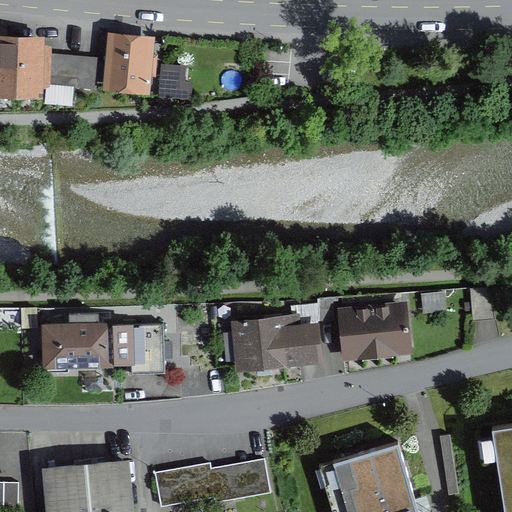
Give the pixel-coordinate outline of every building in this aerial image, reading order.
[(0,98),(43,101),(44,87),(52,88),(54,56),(54,48),(46,48),(46,39),(0,35),(0,98)] [(152,41),(112,38),(108,90),(147,93),(152,41)] [(54,56),(52,88),(76,89),(78,58),(54,56)] [(78,58),(76,89),(96,90),(98,59),(78,58)] [(405,310),(345,314),(348,362),(408,358),(405,310)] [(294,319),(236,324),(240,368),(319,362),(316,329),(295,330),(294,319)] [(108,324),(43,326),(45,369),(140,365),(139,329),(108,331),(108,324)] [(511,511),(511,433),(497,435),(508,511),(511,511)] [(416,511),(397,448),(324,470),(336,511),(416,511)] [(135,511),(131,461),(42,469),(45,511),(135,511)] [(209,465),(156,475),(162,510),(215,501),(216,508),(270,496),(264,463),(211,471),(209,465)] [(18,511),(19,486),(0,486),(0,511),(18,511)]
